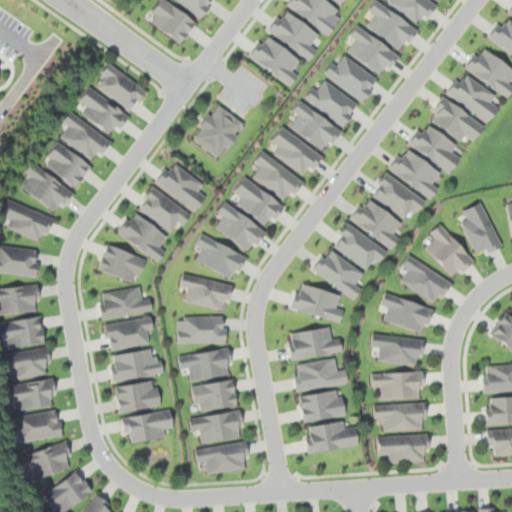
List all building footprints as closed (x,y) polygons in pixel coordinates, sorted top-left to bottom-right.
[(196,21),(168,0),(159,0),(146,18),(180,43),(196,21)] [(176,0),(200,18),(214,0),(176,0)] [(288,0),(286,4),(326,35),(337,21),(330,15),(336,8),(325,0),(288,0)] [(401,50),(417,29),(380,0),(376,0),(367,12),(374,17),(368,25),(401,50)] [(387,0),(387,1),(414,22),(421,14),(425,18),(435,5),(428,0),(387,0)] [(312,40),(318,33),(283,7),(266,29),(307,60),(319,45),(312,40)] [(511,22),(501,14),(485,35),(511,55),(511,22)] [(383,75),(398,53),(357,25),(348,38),(354,42),(348,51),(383,75)] [(290,85),(299,71),(292,66),(299,58),(263,32),(248,54),(290,85)] [(511,81),(511,69),(479,44),(462,65),(501,96),(511,81)] [(326,72),(363,100),(378,79),(341,52),(326,72)] [(131,111),(147,91),(109,62),(93,83),(131,111)] [(444,92),(485,122),(496,107),(488,101),(493,94),(460,70),(444,92)] [(359,103),(328,81),(323,88),(316,83),(306,98),(344,124),(359,103)] [(81,113),(108,132),(112,125),(119,129),(129,114),(88,86),(78,101),(86,106),(81,113)] [(427,117),(467,146),(482,125),(442,96),(427,117)] [(342,129),(302,99),(291,113),(298,119),(292,127),(326,152),(342,129)] [(222,159),(245,122),(214,102),(191,139),(222,159)] [(68,126),(60,136),(92,163),(110,141),(72,109),(62,121),(68,126)] [(455,144),(422,121),(407,143),(448,172),(458,156),(450,151),(455,144)] [(323,153),(283,126),(267,149),(308,176),(323,153)] [(41,163),(75,187),(91,165),(57,141),(41,163)] [(388,166),(427,198),(437,186),(431,182),(439,172),(405,145),(388,166)] [(254,163),(261,168),(254,178),(289,202),(305,180),(263,150),(254,163)] [(73,190),(31,161),(22,174),(29,179),(22,189),(57,213),(73,190)] [(195,211),(205,196),(197,190),(203,181),(175,163),(172,166),(166,162),(153,182),(195,211)] [(409,221),(424,198),(384,171),(369,193),(409,221)] [(269,227),(286,205),(245,175),(234,191),(241,197),(237,203),(269,227)] [(176,234),(191,212),(151,184),(135,207),(176,234)] [(349,219),(391,248),(401,233),(394,228),(400,220),(365,196),(349,219)] [(0,215),(10,219),(6,228),(43,242),(53,216),(6,198),(0,215)] [(217,228),(251,253),(267,231),(225,200),(214,216),(222,221),(217,228)] [(459,221),(478,256),(501,244),(478,201),(462,210),(466,217),(459,221)] [(158,261),(167,247),(160,242),(166,233),(131,209),(115,231),(158,261)] [(387,250),(347,221),(331,243),(371,272),(387,250)] [(433,241),(426,248),(454,278),(475,259),(440,222),(426,234),(433,241)] [(247,257),(203,231),(195,244),(202,249),(196,259),(233,281),(247,257)] [(97,269),(137,282),(146,257),(106,243),(97,269)] [(39,249),(0,244),(0,271),(35,276),(39,249)] [(363,284),(356,278),(362,270),(332,250),(327,256),(321,252),(310,268),(354,298),(363,284)] [(407,273),(401,283),(438,304),(452,280),(408,254),(400,268),(407,273)] [(233,284),(183,273),(179,289),(189,291),(186,301),(227,310),(233,284)] [(339,293),(298,281),(291,308),(340,321),(344,306),(336,303),(339,293)] [(0,312),(39,311),(37,284),(0,286),(0,312)] [(98,292),(101,318),(152,312),(149,292),(139,294),(138,287),(98,292)] [(381,308),(389,311),(386,320),(426,333),(435,307),(386,291),(381,308)] [(511,350),(511,315),(507,311),(490,331),(511,350)] [(0,319),(0,334),(2,348),(44,342),(41,315),(0,319)] [(226,315),(177,315),(177,342),(226,342),(226,315)] [(103,323),(107,349),(146,344),(145,333),(154,332),(152,316),(103,323)] [(287,331),(290,358),(341,352),(339,334),(329,335),(329,326),(287,331)] [(425,338),(373,332),(371,349),(381,350),(379,360),(421,365),(425,338)] [(0,352),(0,365),(1,371),(9,370),(10,379),(49,373),(46,346),(0,352)] [(233,374),(229,347),(178,354),(181,372),(191,371),(192,380),(233,374)] [(150,357),(149,348),(108,354),(112,381),(163,373),(160,356),(150,357)] [(344,364),(335,366),(333,357),(291,364),(296,390),(347,382),(344,364)] [(482,391),(511,390),(511,364),(482,365),(482,391)] [(372,371),(372,390),(382,389),(383,398),(424,397),(423,370),(372,371)] [(6,403),(16,401),(17,409),(56,404),(52,377),(3,385),(6,403)] [(237,404),(233,378),(191,385),(195,411),(237,404)] [(160,405),(156,379),(115,385),(119,411),(160,405)] [(298,394),(302,421),(344,415),(341,389),(298,394)] [(511,395),(484,396),(484,423),(511,423),(511,395)] [(374,403),(374,421),(384,421),(385,430),(426,429),(425,401),(374,403)] [(61,435),(57,408),(10,416),(14,443),(61,435)] [(121,415),(125,443),(164,437),(163,428),(173,426),(170,409),(121,415)] [(192,435),(202,434),(203,442),(244,436),(240,409),(189,416),(192,435)] [(303,426),(307,452),(357,445),(354,426),(343,428),(342,420),(303,426)] [(511,426),(486,428),(487,455),(511,454),(511,426)] [(428,452),(427,433),(377,435),(377,453),(388,453),(388,462),(422,461),(422,453),(428,452)] [(74,465),(65,440),(16,457),(22,473),(31,470),(34,479),(74,465)] [(208,473),(249,467),(245,440),(195,448),(197,465),(207,463),(208,473)] [(62,511),(91,491),(76,469),(42,494),(55,511),(62,511)] [(80,511),(112,511),(116,507),(95,492),(80,511)]
